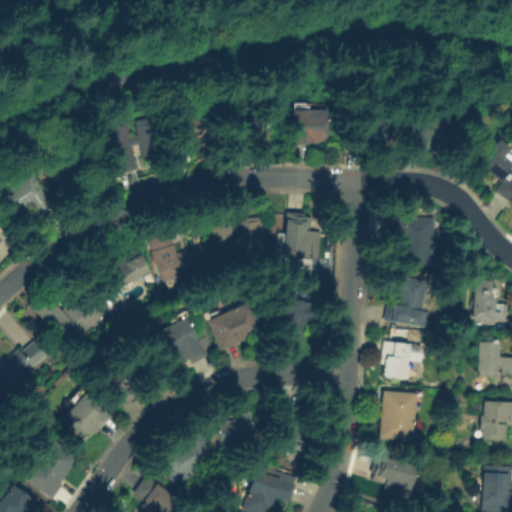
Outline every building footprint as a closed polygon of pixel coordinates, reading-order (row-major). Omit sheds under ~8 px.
[(168,111),(185,108),(187,119),(197,117),(201,140),(189,142),(191,149),(175,152),(168,111)] [(239,110),(252,109),(252,118),(266,118),(266,125),(264,125),(264,139),(228,140),(227,121),(240,121),(239,110)] [(291,110),(327,110),(327,142),(314,142),(314,144),(308,144),(308,145),(291,145),(291,110)] [(413,115),(447,121),(442,150),(424,147),(422,155),(406,152),(413,115)] [(101,130),(125,124),(128,137),(136,135),(134,127),(135,127),(134,122),(152,117),(161,154),(141,159),(138,145),(131,146),(136,170),(117,174),(113,158),(108,159),(101,130)] [(347,144),(348,121),(383,121),(383,145),(347,144)] [(478,166),(497,139),(509,148),(505,153),(511,158),(511,203),(511,205),(493,191),(500,182),(478,166)] [(59,152),(69,143),(89,166),(75,178),(82,186),(67,199),(40,167),(59,152)] [(0,204),(0,193),(31,174),(55,211),(39,221),(30,208),(23,212),(26,216),(12,224),(0,204)] [(432,207),(436,212),(432,216),(428,210),(432,207)] [(281,256),(283,220),(286,220),(287,212),(303,213),(303,217),(309,218),(308,231),(319,232),(317,259),(281,256)] [(213,263),(208,216),(229,214),(231,236),(241,235),(239,219),(261,217),(266,257),(213,263)] [(432,267),(398,267),(399,238),(387,237),(387,217),(433,218),(432,267)] [(161,284),(146,237),(168,230),(176,254),(202,245),(210,268),(161,284)] [(136,249),(149,272),(114,291),(112,289),(108,291),(102,279),(105,277),(100,268),(136,249)] [(424,329),(382,322),(385,304),(394,305),(395,296),(387,294),(390,275),(424,281),(420,311),(426,313),(424,329)] [(464,324),(465,314),(470,314),(473,280),(490,281),(489,298),(494,298),(493,304),(508,305),(506,322),(493,321),(493,326),(464,324)] [(153,294),(160,291),(163,300),(156,303),(153,294)] [(32,310),(48,297),(60,311),(64,308),(66,310),(76,303),(77,304),(91,293),(99,304),(97,306),(103,313),(86,328),(87,329),(64,347),(55,336),(54,337),(32,310)] [(298,343),(279,343),(280,301),(284,301),(285,295),(295,295),(295,302),(306,302),(305,314),(316,314),(315,326),(304,326),(304,332),(298,332),(298,343)] [(205,321),(248,301),(262,332),(219,352),(205,321)] [(152,334),(185,316),(206,357),(190,365),(188,359),(181,363),(177,355),(171,359),(170,357),(165,360),(152,334)] [(8,387),(0,376),(0,362),(17,349),(19,352),(32,341),(45,356),(8,387)] [(381,342),(407,345),(404,381),(381,378),(383,365),(379,364),(381,342)] [(475,372),(476,342),(497,343),(497,357),(511,357),(511,375),(500,375),(500,368),(494,368),(494,373),(493,373),(493,377),(477,376),(477,372),(475,372)] [(100,379),(119,364),(139,389),(118,406),(108,394),(110,392),(100,379)] [(381,391),(414,394),(410,442),(377,439),(381,391)] [(60,421),(84,393),(110,416),(94,434),(92,432),(83,442),(60,421)] [(504,441),(479,439),(480,430),(477,430),(478,416),(481,416),(482,401),(511,402),(511,420),(502,420),(502,425),(505,425),(504,441)] [(301,452),(266,445),(274,405),(297,410),(291,439),(303,442),(301,452)] [(248,413),(253,439),(218,446),(213,420),(248,413)] [(156,460),(195,433),(214,461),(174,487),(156,460)] [(50,440),(76,459),(59,484),(61,485),(53,496),(50,493),(48,496),(22,478),(50,440)] [(416,466),(407,502),(380,495),(383,484),(370,481),(372,474),(369,473),(374,455),(416,466)] [(480,511),(482,465),(510,467),(509,484),(511,484),(511,511),(480,511)] [(265,511),(246,511),(240,510),(252,471),(256,472),(257,469),(262,467),(274,471),(271,478),(277,480),(278,477),(292,482),(292,484),(293,484),(288,503),(273,498),(270,508),(267,507),(265,511)] [(137,511),(140,509),(139,508),(143,502),(131,494),(144,475),(159,486),(158,487),(177,500),(168,511),(137,511)] [(0,511),(0,499),(10,485),(32,500),(24,511),(0,511)]
